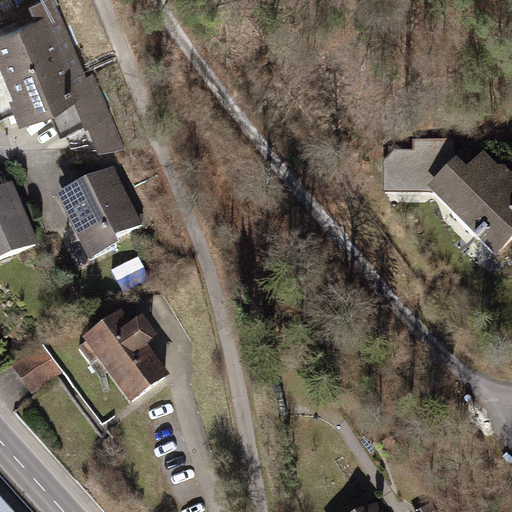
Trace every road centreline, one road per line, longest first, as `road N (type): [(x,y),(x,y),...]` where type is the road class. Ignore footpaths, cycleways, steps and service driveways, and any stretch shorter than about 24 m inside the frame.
road 1 (residential): [(154,0),(225,102),(430,352),(489,414),(511,414)]
road 2 (residential): [(106,0),(222,300),(261,511)]
road 3 (track): [(378,0),(405,25),(433,36),(456,31),(478,0)]
